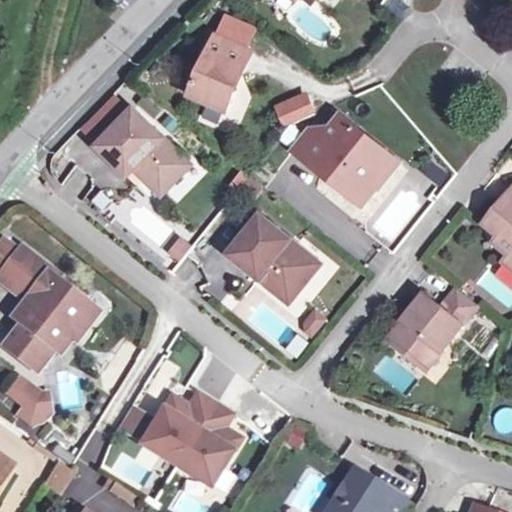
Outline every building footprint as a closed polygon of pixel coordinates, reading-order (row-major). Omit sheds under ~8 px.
[(235,91),(233,84),(248,49),(215,34),(189,94),(227,111),(235,91)] [(280,108),(288,126),(316,114),(307,96),(280,108)] [(129,111),(117,99),(86,130),(99,143),(129,111)] [(162,181),(174,181),(191,164),(133,108),(129,111),(99,143),(96,146),(111,161),(115,157),(130,172),(133,168),(154,189),(162,181)] [(341,114),(321,139),(305,159),(322,173),(325,170),(338,180),(335,184),(363,206),(376,190),(374,168),(387,151),(341,114)] [(292,150),(305,159),(321,139),(309,129),(292,150)] [(401,162),(387,151),(374,168),(376,190),(378,192),(401,162)] [(126,176),(130,172),(115,157),(111,161),(126,176)] [(253,201),(264,186),(241,169),(230,184),(253,201)] [(160,195),(174,181),(162,181),(154,189),(160,195)] [(511,267),(511,191),(486,224),(501,236),(495,242),(511,254),(505,262),(511,267)] [(265,270),(296,295),(321,264),(260,216),(229,255),(259,278),(265,270)] [(184,239),(171,255),(179,261),(191,245),(184,239)] [(5,347),(22,360),(26,354),(43,367),(56,350),(62,354),(74,339),(77,342),(100,313),(50,274),(53,271),(23,248),(0,278),(0,280),(27,302),(23,308),(33,316),(29,322),(25,322),(23,325),(5,347)] [(290,303),(296,295),(265,270),(259,278),(290,303)] [(438,348),(442,352),(464,325),(459,322),(464,315),(469,319),(479,306),(458,289),(442,308),(425,295),(389,340),(409,356),(410,354),(424,365),(438,348)] [(299,322),(313,336),(329,320),(316,306),(299,322)] [(33,316),(23,308),(15,318),(23,325),(25,322),(29,322),(33,316)] [(427,371),(442,352),(438,348),(424,365),(423,367),(427,371)] [(26,354),(22,360),(39,373),(43,367),(26,354)] [(22,379),(9,395),(34,415),(53,412),(50,394),(42,395),(22,379)] [(145,444),(144,446),(212,488),(242,440),(225,429),(233,416),(199,395),(191,408),(174,398),(158,423),(145,444)] [(123,430),(145,444),(158,423),(136,410),(123,430)] [(292,426),(286,444),(303,449),(308,431),(292,426)] [(56,436),(39,445),(52,454),(56,447),(60,445),(59,444),(60,444),(56,436)] [(76,458),(79,452),(70,446),(63,450),(60,444),(59,444),(60,445),(56,447),(52,454),(57,457),(71,466),(76,458)] [(0,489),(14,468),(0,458),(0,489)] [(57,461),(43,481),(56,490),(70,470),(57,461)] [(346,509),(344,511),(408,511),(412,505),(394,494),(393,495),(356,470),(335,502),(346,509)] [(138,498),(110,480),(104,488),(133,506),(138,498)] [(328,511),(344,511),(346,509),(335,502),(328,511)]
